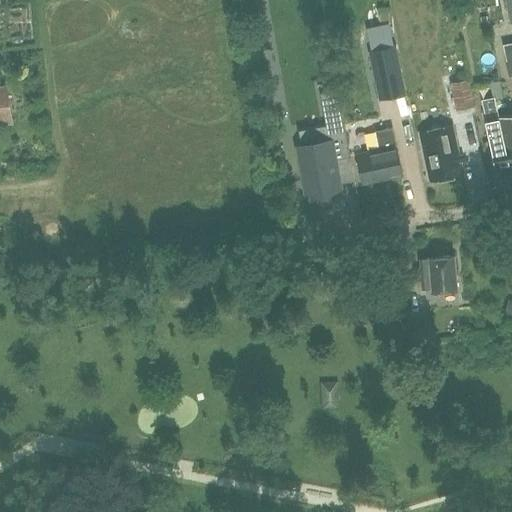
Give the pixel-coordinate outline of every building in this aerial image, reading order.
[(510,81),(511,80),(511,42),(503,44),(505,57),(510,81)] [(395,46),(370,52),(380,98),(405,93),(395,46)] [(455,110),(474,106),(468,80),(450,83),(455,110)] [(338,87),(338,89),(343,117),(357,115),(352,85),(338,87)] [(307,192),(339,187),(334,159),(350,156),(343,117),(338,89),(320,92),(329,140),(298,145),(307,192)] [(500,117),(499,118),(494,98),(482,100),(486,120),(495,166),(511,162),(511,145),(506,147),(500,117)] [(511,145),(511,114),(500,117),(506,147),(511,145)] [(430,181),(462,173),(451,126),(420,133),(430,181)] [(392,129),(375,133),(379,150),(357,155),(363,182),(402,174),(392,129)] [(397,187),(401,209),(414,206),(410,185),(397,187)] [(432,290),(457,287),(454,254),(420,257),(423,288),(432,288),(432,290)] [(353,301),(355,316),(406,310),(404,295),(395,296),(394,284),(372,286),(373,299),(353,301)] [(408,345),(435,342),(433,320),(406,322),(408,345)]
